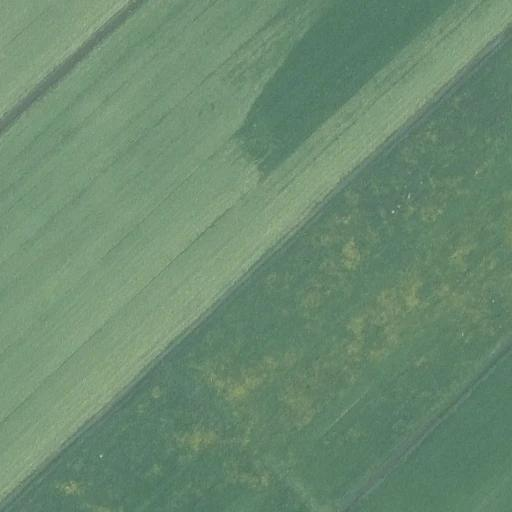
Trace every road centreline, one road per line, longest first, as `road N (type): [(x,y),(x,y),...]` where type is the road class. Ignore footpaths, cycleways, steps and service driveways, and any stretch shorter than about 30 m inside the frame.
road 1 (track): [(319,511),(206,396)]
road 2 (track): [(97,0),(0,87)]
